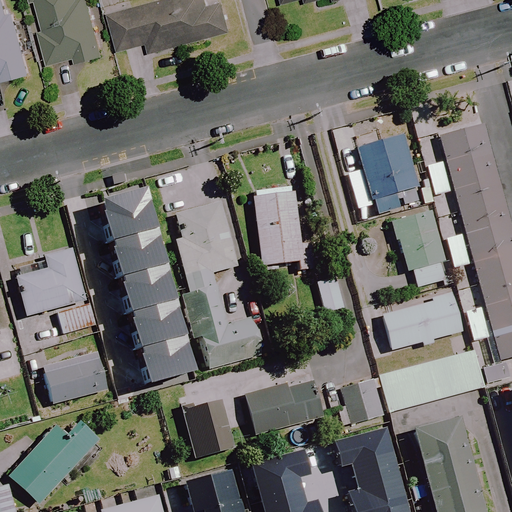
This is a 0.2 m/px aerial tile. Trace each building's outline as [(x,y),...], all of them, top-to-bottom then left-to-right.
[(0,0),(0,78),(1,79),(2,84),(29,76),(7,0),(0,0)] [(30,0),(31,4),(35,2),(43,33),(37,34),(46,67),(73,60),(74,65),(100,59),(84,0),(30,0)] [(206,10),(203,0),(169,0),(108,17),(118,53),(146,45),(149,55),(227,34),(220,6),(206,10)] [(454,214),(499,202),(478,129),(434,141),(454,214)] [(353,152),(371,220),(399,212),(395,196),(411,192),(398,140),(353,152)] [(435,159),(421,163),(430,198),(445,194),(435,159)] [(249,196),(260,269),(293,264),(295,273),(313,270),(309,245),(297,247),(288,190),(249,196)] [(474,288),(511,277),(511,247),(499,202),(454,214),(474,288)] [(236,269),(219,206),(173,218),(179,242),(171,244),(184,297),(178,298),(189,342),(195,340),(203,371),(258,356),(249,320),(223,327),(210,276),(236,269)] [(445,283),(426,215),(388,225),(408,293),(445,283)] [(452,228),(438,232),(449,271),(463,266),(452,228)] [(91,329),(83,301),(68,254),(41,263),(43,271),(12,281),(24,320),(51,311),(60,339),(91,329)] [(160,322),(143,254),(106,263),(122,331),(160,322)] [(108,298),(98,263),(80,268),(90,303),(108,298)] [(511,277),(474,288),(494,364),(511,358),(511,277)] [(340,311),(332,281),(312,286),(320,316),(340,311)] [(458,334),(448,297),(378,318),(389,355),(458,334)] [(473,299),(457,303),(469,345),(484,341),(473,299)] [(479,390),(469,354),(376,379),(386,415),(479,390)] [(102,394),(92,358),(39,372),(48,407),(102,394)] [(315,426),(304,383),(240,399),(251,443),(315,426)] [(377,419),(368,383),(340,390),(349,426),(377,419)] [(511,439),(511,399),(494,404),(504,442),(511,439)] [(226,453),(216,405),(179,413),(189,461),(226,453)] [(476,511),(452,417),(407,429),(428,511),(476,511)] [(66,443),(52,430),(5,479),(35,508),(94,445),(78,430),(66,443)] [(262,456),(232,467),(248,511),(277,501),(262,456)] [(387,511),(375,480),(340,493),(346,511),(387,511)] [(0,511),(16,511),(10,486),(0,488),(0,511)] [(103,511),(157,511),(153,498),(103,511)]
